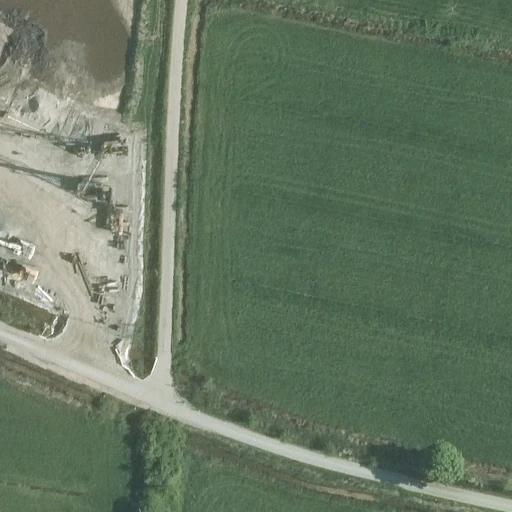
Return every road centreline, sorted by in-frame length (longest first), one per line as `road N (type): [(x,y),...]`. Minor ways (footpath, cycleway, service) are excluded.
road 1 (unclassified): [(0,339),(215,429),(511,504)]
road 2 (track): [(169,411),(190,0)]
